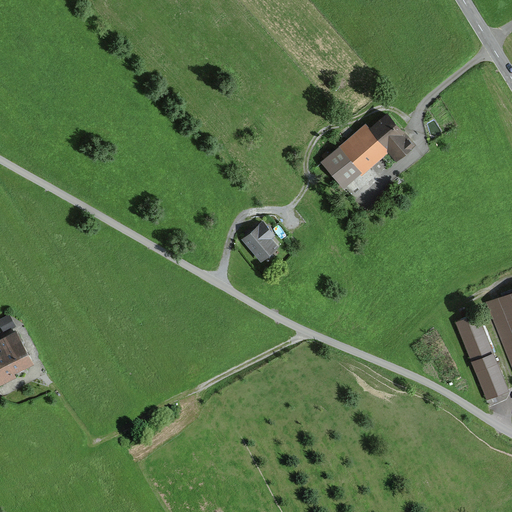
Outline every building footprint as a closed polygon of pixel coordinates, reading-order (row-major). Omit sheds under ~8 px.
[(388,109),(334,159),(358,183),(411,133),(388,109)] [(263,216),(240,238),(269,267),(292,244),(263,216)] [(511,288),(486,301),(511,356),(511,288)] [(511,367),(486,312),(459,325),(492,395),(511,385),(511,367)] [(0,319),(0,328),(2,332),(16,324),(10,314),(0,319)] [(0,356),(0,386),(19,376),(16,372),(37,360),(22,332),(0,344),(0,347),(4,354),(0,356)]
